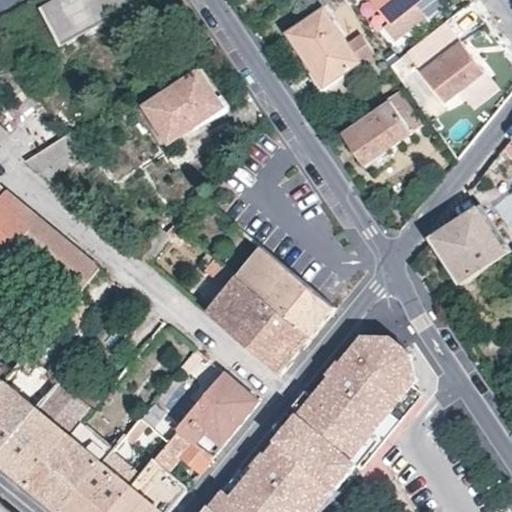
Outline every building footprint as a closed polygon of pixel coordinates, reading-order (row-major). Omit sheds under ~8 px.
[(55,36),(121,0),(130,0),(135,9),(150,0),(56,0),(41,8),(55,36)] [(62,48),(135,9),(130,0),(121,0),(55,36),(62,48)] [(423,0),(375,0),(391,20),(394,23),(418,5),(423,0)] [(418,5),(394,23),(391,20),(380,28),(394,45),(428,18),(418,5)] [(375,55),(362,34),(349,43),(326,9),(289,34),(314,71),(319,68),(330,85),(375,55)] [(447,103),(486,72),(464,43),(424,74),(447,103)] [(169,141),(225,104),(199,65),(143,102),(169,141)] [(330,85),(319,68),(314,71),(325,88),(330,85)] [(389,150),(425,126),(401,91),(389,99),(391,103),(345,134),(364,162),(387,146),(389,150)] [(0,141),(9,132),(0,123),(0,141)] [(51,182),(89,153),(73,131),(64,138),(27,162),(51,182)] [(367,165),(389,150),(387,146),(364,162),(367,165)] [(43,218),(8,189),(7,190),(0,183),(0,267),(2,269),(22,244),(43,218)] [(511,227),(511,198),(500,205),(511,227)] [(510,256),(479,209),(433,239),(464,286),(510,256)] [(103,268),(43,218),(22,244),(81,294),(103,268)] [(150,264),(173,237),(162,228),(140,256),(150,264)] [(181,241),(186,235),(179,229),(174,234),(181,241)] [(338,309),(264,248),(241,276),(243,278),(314,338),(338,309)] [(211,270),(219,259),(210,252),(201,262),(211,270)] [(219,259),(211,270),(208,272),(230,290),(241,276),(219,259)] [(314,338),(243,278),(241,276),(230,290),(210,314),(284,375),(314,338)] [(382,400),(395,410),(414,387),(418,382),(412,355),(393,339),(365,338),(343,366),(341,364),(331,376),(333,377),(315,399),(303,415),(301,417),(297,422),(284,437),(267,458),(265,456),(255,468),(257,469),(251,477),(232,500),(222,511),(307,511),(309,510),(292,496),(301,484),(318,499),(330,484),(337,491),(358,466),(359,466),(353,461),(386,421),(373,411),(382,400)] [(189,376),(204,358),(196,351),(181,370),(189,376)] [(0,459),(62,382),(31,356),(9,382),(0,392),(0,459)] [(214,460),(262,401),(226,371),(178,431),(214,460)] [(0,392),(9,382),(0,375),(0,392)] [(104,395),(106,393),(94,382),(80,398),(62,382),(0,459),(0,462),(29,486),(72,434),(83,420),(104,395)] [(111,401),(119,391),(112,386),(106,393),(104,395),(111,401)] [(358,466),(363,470),(425,396),(414,387),(395,410),(386,421),(353,461),(359,466),(358,466)] [(303,415),(315,399),(307,393),(295,408),(303,415)] [(373,411),(386,421),(395,410),(382,400),(373,411)] [(289,415),(276,431),(284,437),(297,422),(289,415)] [(134,445),(150,425),(142,418),(126,438),(134,445)] [(118,448),(83,420),(72,434),(106,463),(115,451),(118,448)] [(214,460),(178,431),(155,459),(171,472),(183,457),(203,473),(214,460)] [(60,511),(66,511),(106,463),(72,434),(29,486),(60,511)] [(143,474),(115,451),(106,463),(134,486),(143,474)] [(170,511),(191,488),(171,472),(155,459),(143,474),(134,486),(112,511),(170,511)] [(112,511),(134,486),(106,463),(66,511),(112,511)] [(232,500),(251,477),(243,471),(224,493),(232,500)] [(309,510),(318,499),(301,484),(292,496),(309,510)] [(318,499),(325,505),(337,491),(330,484),(318,499)] [(217,511),(222,511),(232,500),(224,493),(212,508),(217,511)] [(0,511),(15,511),(0,499),(0,511)] [(311,511),(319,511),(325,505),(318,499),(309,510),(311,511)]
